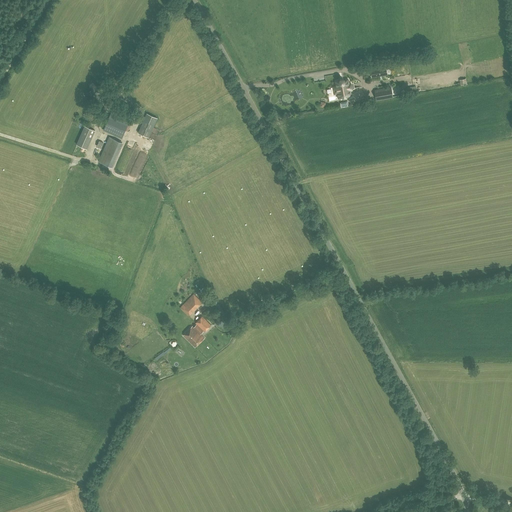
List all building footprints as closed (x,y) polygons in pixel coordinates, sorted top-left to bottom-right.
[(387,74),(385,67),(371,69),(372,76),(387,74)] [(352,89),(351,85),(351,84),(350,84),(349,84),(348,80),(347,79),(344,80),(344,79),(343,79),(342,78),(340,78),(340,79),(339,80),(339,81),(336,81),(336,82),(335,82),(338,97),(338,98),(339,98),(342,97),(343,98),(343,99),(344,99),(346,99),(346,98),(347,98),(347,97),(346,97),(350,96),(350,95),(351,95),(350,90),(351,90),(352,90),(352,89)] [(104,103),(107,95),(100,92),(102,87),(94,83),(90,92),(94,94),(92,98),(96,100),(95,100),(99,102),(99,101),(104,103)] [(391,92),(390,85),(389,84),(374,87),(376,96),(391,93),(391,92)] [(131,117),(112,109),(103,130),(122,138),(131,117)] [(91,121),(96,117),(87,110),(83,114),(91,121)] [(147,114),(138,133),(148,138),(157,118),(147,114)] [(84,125),(76,144),(86,148),(94,130),(84,125)] [(109,136),(98,161),(108,165),(119,141),(109,136)] [(202,302),(194,295),(192,297),(186,303),(193,311),(202,302)] [(192,326),(183,335),(195,347),(198,344),(205,338),(201,334),(204,330),(205,331),(209,327),(211,325),(202,316),(196,323),(198,325),(195,328),(192,326)]
